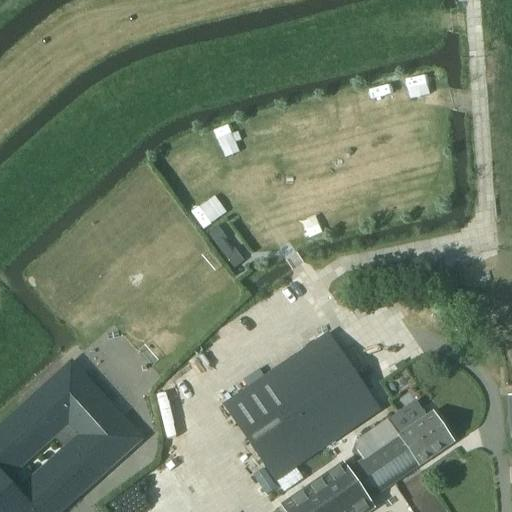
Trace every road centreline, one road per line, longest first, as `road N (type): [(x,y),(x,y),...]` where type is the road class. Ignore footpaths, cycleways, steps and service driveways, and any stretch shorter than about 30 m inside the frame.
road 1 (track): [(480,105),(482,232),(460,244),(330,271),(317,295),(368,348)]
road 2 (track): [(473,0),(480,105),(426,96)]
